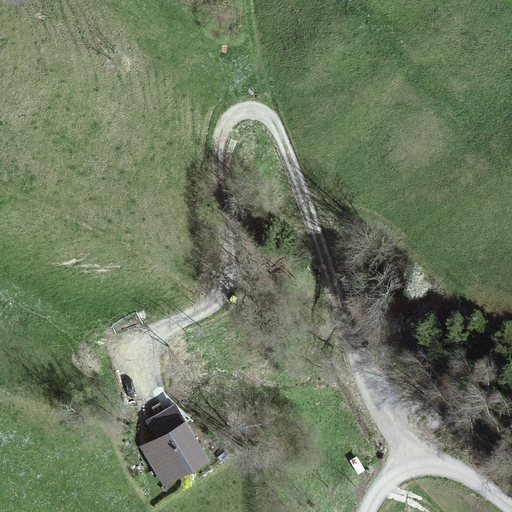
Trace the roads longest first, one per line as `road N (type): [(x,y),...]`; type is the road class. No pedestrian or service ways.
road 1 (track): [(114,349),(222,292),(230,249),(220,139),(235,113),(260,111),(291,157),(356,357),(409,464)]
road 2 (track): [(511,507),(472,478),(409,464),(379,488),(368,511)]
